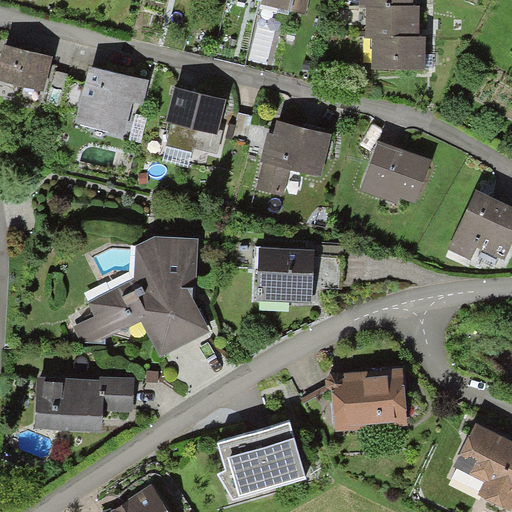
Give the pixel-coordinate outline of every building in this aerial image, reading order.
[(262,0),(261,4),(290,12),(306,16),(309,0),(262,0)] [(413,0),(360,0),(360,10),(367,9),(367,40),(374,40),(373,70),(425,71),(426,40),(419,40),(420,9),(413,9),(413,0)] [(52,59),(4,48),(0,64),(0,82),(44,93),(52,59)] [(149,83),(91,69),(78,124),(127,136),(135,103),(143,105),(149,83)] [(226,102),(178,90),(169,125),(172,125),(167,147),(194,154),(195,149),(218,155),(224,132),(219,130),(226,102)] [(253,118),(238,115),(234,137),(248,140),(253,118)] [(278,124),(275,134),(269,133),(263,162),(264,163),(258,189),(285,195),(291,171),(324,178),(333,136),(278,124)] [(399,152),(379,144),(362,191),(396,203),(398,198),(416,204),(431,163),(399,152)] [(511,209),(482,196),(477,193),(449,251),(470,261),(477,247),(504,260),(511,242),(511,209)] [(156,239),(137,248),(133,282),(70,316),(81,342),(104,344),(105,339),(116,335),(131,339),(131,329),(142,324),(162,358),(211,334),(194,301),(194,290),(198,284),(200,242),(156,239)] [(342,261),(315,258),(315,252),(261,251),(259,302),(321,304),(322,288),(340,289),(342,261)] [(339,376),(332,376),(327,382),(327,389),(333,393),(336,432),(409,427),(404,371),(348,376),(343,376),(339,376)] [(75,381),(38,379),(36,433),(102,435),(103,410),(134,411),(136,380),(98,378),(99,382),(75,381)] [(511,442),(476,425),(454,469),(485,485),(479,496),(511,511),(511,510),(511,442)] [(290,426),(219,445),(227,473),(219,477),(234,502),(307,479),(290,426)] [(28,456),(5,448),(0,462),(0,465),(22,473),(28,456)] [(170,511),(149,479),(98,511),(170,511)]
